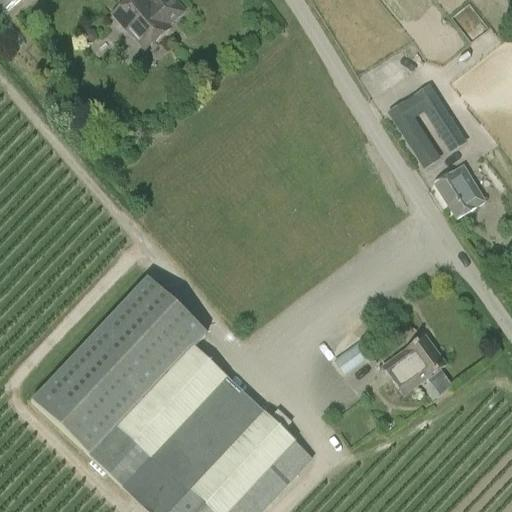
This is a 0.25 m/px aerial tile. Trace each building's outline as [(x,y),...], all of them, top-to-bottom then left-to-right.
[(0,0),(0,17),(21,0),(0,0)] [(184,13),(172,0),(156,0),(149,6),(143,0),(129,0),(111,17),(144,53),(170,30),(167,28),(184,13)] [(442,144),(457,134),(428,91),(388,117),(417,161),(433,150),(414,122),(422,116),(442,144)] [(484,205),(462,169),(433,186),(457,222),(484,205)] [(206,336),(146,280),(30,404),(88,459),(88,460),(121,492),(143,511),(264,511),(312,461),(294,445),(295,444),(263,415),(226,381),(194,350),(206,336)] [(362,334),(370,344),(379,338),(372,328),(362,334)] [(424,339),(381,370),(402,399),(445,368),(424,339)] [(372,359),(360,344),(333,362),(345,379),(372,359)]
